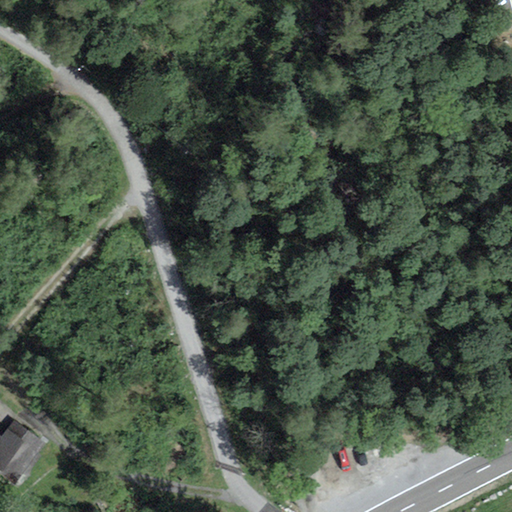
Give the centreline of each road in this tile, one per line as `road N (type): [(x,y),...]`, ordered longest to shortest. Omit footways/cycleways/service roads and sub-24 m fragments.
road 1 (track): [(135,183),(0,343)]
road 2 (tertiary): [(401,511),(511,454)]
